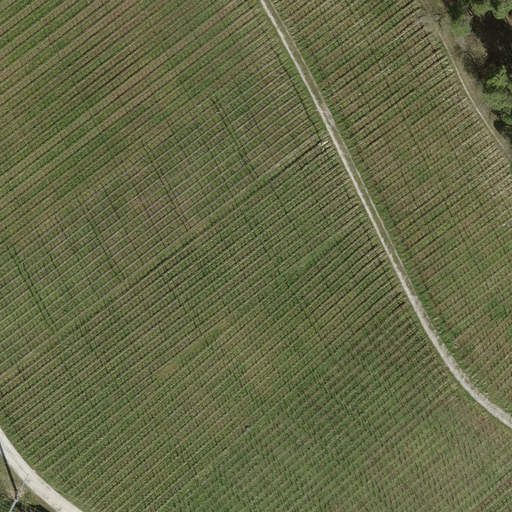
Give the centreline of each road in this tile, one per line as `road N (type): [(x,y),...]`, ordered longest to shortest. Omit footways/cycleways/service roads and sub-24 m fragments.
road 1 (track): [(264,0),(408,296),(511,423)]
road 2 (track): [(425,0),(511,145)]
